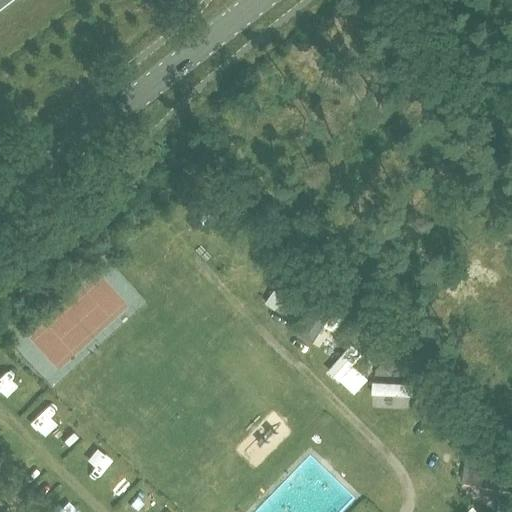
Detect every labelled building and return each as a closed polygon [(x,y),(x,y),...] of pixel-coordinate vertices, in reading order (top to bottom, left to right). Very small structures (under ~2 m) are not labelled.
[(285,305),(293,292),(281,285),(273,298),(285,305)] [(347,327),(353,304),(339,300),(333,323),(347,327)] [(323,312),(312,329),(325,338),(336,321),(323,312)] [(359,339),(336,365),(349,376),(372,350),(359,339)] [(423,391),(423,377),(380,377),(380,390),(423,391)]
